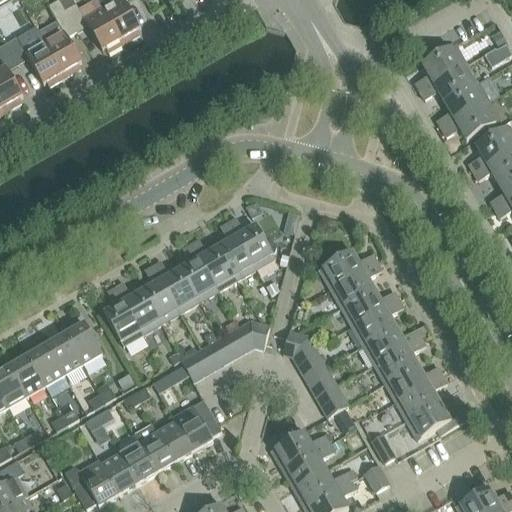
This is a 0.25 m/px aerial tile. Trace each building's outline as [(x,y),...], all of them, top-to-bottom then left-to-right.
[(80,13),(72,0),(68,0),(61,4),(78,35),(88,29),(103,54),(106,52),(109,56),(125,47),(99,2),(80,13)] [(97,0),(98,0),(99,2),(125,47),(141,38),(138,34),(141,32),(127,7),(137,1),(136,0),(97,0)] [(39,35),(45,45),(66,81),(82,72),(79,68),(82,66),(68,41),(78,35),(61,4),(60,3),(49,9),(58,25),(39,35)] [(501,35),(492,40),(499,51),(507,46),(501,35)] [(7,47),(19,69),(30,63),(44,88),(47,86),(50,90),(66,81),(45,45),(27,56),(18,41),(7,47)] [(0,60),(5,69),(0,71),(0,103),(7,115),(23,106),(20,102),(24,100),(9,75),(19,69),(7,47),(0,50),(0,60)] [(494,69),(511,59),(511,55),(507,47),(497,53),(496,51),(485,58),(492,71),(494,69)] [(416,87),(421,95),(468,68),(456,48),(423,67),(430,79),(416,87)] [(421,95),(425,103),(439,95),(445,106),(479,87),(468,68),(421,95)] [(479,87),(445,106),(451,116),(437,124),(442,132),(489,105),(479,87)] [(489,105),(442,132),(447,141),(461,133),(468,144),(501,125),(489,105)] [(469,167),(474,176),(511,154),(511,132),(510,129),(477,148),(483,159),(469,167)] [(511,154),(474,176),(479,184),(493,176),(499,187),(511,178),(511,154)] [(491,205),(496,213),(511,203),(511,178),(499,187),(505,197),(491,205)] [(291,203),(290,227),(300,227),(301,204),(291,203)] [(511,203),(496,213),(501,222),(511,215),(511,203)] [(229,226),(256,273),(276,262),(273,258),(276,255),(277,251),(276,247),(273,244),(270,243),(266,245),(257,229),(245,235),(237,222),(229,226)] [(256,273),(229,226),(221,231),(229,245),(218,251),(237,284),(256,273)] [(237,284),(218,251),(208,257),(200,243),(192,248),(219,295),(237,284)] [(219,295),(192,248),(183,253),(191,267),(181,273),(200,306),(219,295)] [(331,293),(364,274),(378,266),(373,258),(359,266),(353,255),(337,263),(334,261),(331,260),(327,261),(324,264),(323,267),(324,271),(320,274),(331,293)] [(283,258),(280,267),(286,269),(289,259),(283,258)] [(200,306),(181,273),(170,279),(162,265),(154,270),(181,317),(200,306)] [(342,312),(375,293),(369,283),(383,275),(378,266),(364,274),(331,293),(342,312)] [(181,317),(154,270),(145,275),(153,289),(143,295),(162,328),(181,317)] [(276,286),(268,291),(272,298),(280,294),(276,286)] [(162,328),(143,295),(133,301),(125,287),(116,292),(143,339),(162,328)] [(143,339),(116,292),(108,296),(116,310),(105,317),(124,350),(143,339)] [(353,331),(400,304),(395,295),(381,303),(375,293),(342,312),(353,331)] [(364,350),(397,331),(391,320),(404,312),(400,304),(353,331),(364,350)] [(236,325),(227,330),(231,337),(234,335),(240,332),(236,325)] [(234,335),(246,356),(255,351),(251,325),(240,332),(234,335)] [(251,325),(255,351),(264,354),(271,330),(251,325)] [(66,338),(83,369),(103,357),(85,327),(66,338)] [(375,369),(422,342),(417,333),(403,341),(397,331),(364,350),(375,369)] [(212,335),(205,339),(210,347),(217,342),(212,335)] [(224,341),(236,362),(246,356),(234,335),(231,337),(224,341)] [(294,361),(309,341),(290,336),(284,359),(294,361)] [(83,369),(66,338),(47,349),(65,380),(83,369)] [(225,368),(236,362),(224,341),(213,347),(225,368)] [(309,341),(294,361),(299,370),(319,358),(309,341)] [(385,387),(418,368),(413,358),(426,350),(422,342),(375,369),(385,387)] [(203,353),(215,374),(225,368),(213,347),(203,353)] [(182,348),(177,351),(184,364),(192,359),(198,356),(195,350),(186,355),(182,348)] [(65,380),(47,349),(29,360),(46,390),(65,380)] [(192,359),(204,380),(215,374),(203,353),(198,356),(192,359)] [(178,356),(171,361),(175,368),(181,364),(182,363),(178,356)] [(319,358),(299,370),(305,381),(325,369),(319,358)] [(194,386),(204,380),(192,359),(184,364),(182,365),(184,369),(191,380),(194,386)] [(10,371),(27,401),(46,390),(29,360),(10,371)] [(396,406),(443,379),(438,371),(425,379),(418,368),(385,387),(396,406)] [(184,369),(171,377),(178,388),(191,380),(184,369)] [(331,379),(325,369),(305,381),(311,391),(331,379)] [(27,401),(10,371),(0,376),(0,397),(9,412),(27,401)] [(331,379),(311,391),(317,401),(337,389),(331,379)] [(407,425),(440,406),(434,395),(448,387),(443,379),(396,406),(407,425)] [(108,387),(97,393),(100,398),(111,392),(108,387)] [(337,389),(317,401),(323,412),(343,400),(337,389)] [(135,398),(141,407),(152,401),(146,391),(135,398)] [(100,398),(106,408),(117,401),(111,392),(100,398)] [(0,417),(9,412),(0,397),(0,417)] [(106,408),(100,398),(89,405),(95,414),(106,408)] [(141,407),(135,398),(124,404),(130,414),(141,407)] [(343,400),(323,412),(329,422),(349,410),(343,400)] [(177,426),(194,457),(214,445),(212,442),(222,435),(204,404),(173,422),(175,427),(177,426)] [(469,424),(465,417),(460,408),(446,416),(440,406),(407,425),(418,445),(438,434),(441,440),(469,424)] [(63,420),(68,429),(80,423),(74,413),(63,420)] [(98,419),(103,429),(114,423),(109,413),(98,419)] [(103,429),(98,419),(87,426),(92,435),(103,429)] [(68,429),(63,420),(52,426),(57,436),(68,429)] [(352,423),(341,429),(346,438),(357,432),(352,423)] [(158,437),(175,467),(194,457),(177,426),(175,427),(158,437)] [(152,427),(134,438),(139,448),(157,478),(175,467),(158,437),(152,427)] [(25,441),(31,451),(42,444),(37,435),(25,441)] [(272,455),(283,475),(330,447),(325,439),(312,447),(305,436),(272,455)] [(383,439),(373,445),(386,468),(396,462),(383,439)] [(31,451),(25,441),(14,448),(20,457),(31,451)] [(339,442),(330,447),(335,455),(344,450),(339,442)] [(294,493),(327,474),(321,464),(335,456),(330,447),(283,475),(294,493)] [(120,459),(138,489),(157,478),(139,448),(120,459)] [(6,451),(0,454),(0,468),(12,462),(6,451)] [(102,469),(119,500),(138,489),(120,459),(103,469),(102,469)] [(119,500),(102,469),(103,469),(100,465),(80,476),(79,475),(78,474),(77,474),(76,473),(74,473),(73,474),(66,478),(85,511),(90,511),(98,508),(100,511),(119,500)] [(25,478),(18,466),(0,475),(0,511),(7,511),(24,503),(25,504),(29,502),(18,482),(25,478)] [(390,489),(379,470),(365,478),(376,497),(390,489)] [(333,484),(327,474),(294,493),(304,511),(352,485),(347,476),(333,484)] [(357,493),(352,485),(304,511),(349,511),(343,501),(357,493)] [(471,493),(475,500),(486,493),(483,486),(480,488),(471,493)] [(68,489),(58,495),(65,506),(75,501),(68,489)] [(457,511),(498,511),(511,504),(511,498),(510,495),(496,503),(489,491),(486,493),(475,500),(456,510),(457,511)] [(202,499),(187,511),(188,511),(200,511),(208,506),(202,499)] [(24,503),(7,511),(29,511),(25,504),(24,503)]
